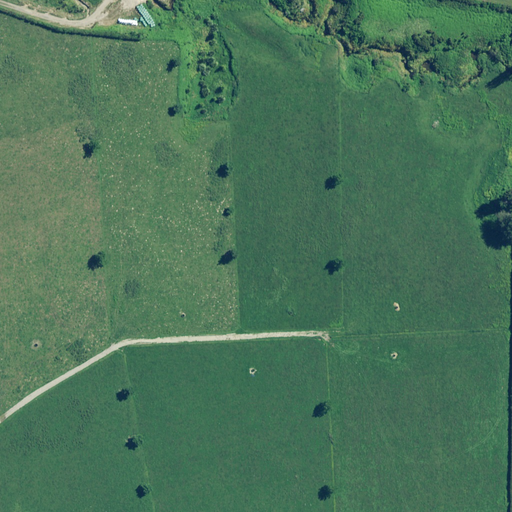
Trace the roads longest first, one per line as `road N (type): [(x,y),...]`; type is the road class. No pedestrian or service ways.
road 1 (track): [(0,419),(127,342),(322,333)]
road 2 (track): [(0,3),(77,30),(118,0)]
